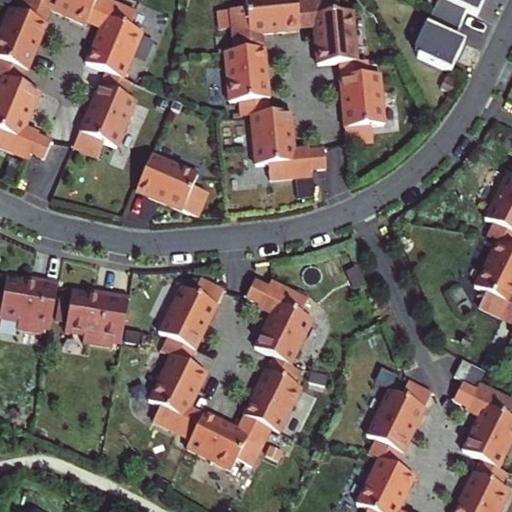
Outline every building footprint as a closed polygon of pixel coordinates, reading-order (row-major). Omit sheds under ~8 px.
[(24,0),(19,14),(46,26),(52,12),(24,0)] [(96,0),(24,0),(52,12),(86,26),(96,0)] [(101,0),(96,0),(86,26),(100,32),(111,4),(101,0)] [(296,2),(295,0),(245,0),(246,10),(230,12),(232,38),(262,35),(299,32),(296,2)] [(296,2),(299,32),(314,30),(311,0),(296,2)] [(338,65),(357,63),(352,13),(339,14),(337,0),(315,0),(311,0),(314,30),(317,67),(338,65)] [(439,0),(433,13),(460,26),(466,13),(476,17),(483,0),(439,0)] [(105,74),(122,81),(141,34),(129,29),(135,14),(111,4),(100,32),(85,66),(105,74)] [(19,14),(10,10),(0,33),(0,61),(26,72),(46,26),(19,14)] [(416,59),(449,74),(464,43),(454,39),(460,26),(433,13),(427,27),(425,26),(413,51),(416,59)] [(232,38),(234,53),(264,50),(262,35),(232,38)] [(234,53),(224,54),(229,104),(238,103),(268,101),(264,50),(234,53)] [(0,61),(0,77),(3,79),(21,86),(26,72),(0,61)] [(357,63),(338,65),(339,80),(369,77),(368,62),(357,63)] [(105,74),(99,88),(126,99),(133,85),(122,81),(105,74)] [(339,80),(346,146),(372,144),(370,128),(384,126),(379,76),(369,77),(339,80)] [(21,86),(3,79),(0,85),(0,149),(13,155),(25,128),(39,94),(21,86)] [(99,88),(73,149),(97,159),(103,145),(116,150),(135,103),(126,99),(99,88)] [(238,103),(240,118),(250,117),(270,115),(268,101),(238,103)] [(270,115),(250,117),(255,168),(268,166),(270,182),(296,180),(293,150),(290,114),(270,115)] [(13,155),(27,161),(30,155),(37,139),(39,134),(25,128),(13,155)] [(37,139),(30,155),(44,161),(51,145),(37,139)] [(293,150),(296,180),(311,179),(310,172),(309,154),(308,149),(293,150)] [(309,154),(310,172),(325,170),(324,153),(309,154)] [(135,193),(197,218),(207,194),(192,188),(197,176),(151,157),(135,193)] [(511,234),(511,178),(507,176),(484,221),(492,225),(511,234)] [(511,234),(492,225),(486,238),(497,244),(511,251),(511,234)] [(511,251),(497,244),(474,289),(486,295),(479,309),(502,321),(511,301),(511,251)] [(36,286),(5,281),(0,310),(0,321),(17,324),(16,333),(41,337),(42,332),(49,333),(57,285),(37,281),(36,286)] [(194,352),(224,293),(200,281),(193,296),(181,289),(159,335),(167,339),(194,352)] [(254,283),(246,299),(245,299),(259,306),(267,290),(254,283)] [(284,290),(270,283),(267,290),(259,306),(257,310),(270,317),(284,290)] [(307,302),(284,290),(270,317),(254,350),(272,359),(290,367),(312,322),(300,316),(307,302)] [(98,298),(71,293),(64,334),(84,337),(82,345),(112,350),(113,345),(121,347),(129,299),(99,294),(98,298)] [(511,301),(502,321),(511,325),(511,301)] [(194,352),(167,339),(160,352),(171,358),(187,366),(194,352)] [(187,366),(171,358),(148,403),(160,409),(153,423),(177,435),(190,408),(206,375),(187,366)] [(290,367),(272,359),(265,372),(293,386),(299,372),(290,367)] [(293,386),(265,372),(243,417),(270,431),(278,435),(301,390),(293,386)] [(431,396),(408,384),(401,398),(389,393),(366,438),(374,442),(402,456),(431,396)] [(461,386),(454,402),(453,403),(467,409),(475,393),(461,386)] [(491,393),(478,387),(475,393),(467,409),(465,413),(478,420),(491,393)] [(511,410),(511,403),(491,393),(478,420),(462,453),(480,462),(497,470),(511,440),(511,421),(508,419),(511,410)] [(203,415),(190,408),(177,435),(190,442),(203,415)] [(236,431),(203,415),(190,442),(186,450),(231,473),(237,461),(251,468),(263,444),(236,431)] [(270,431),(243,417),(236,431),(263,444),(270,431)] [(374,442),(368,456),(378,461),(395,469),(402,456),(374,442)] [(395,469),(378,461),(356,506),(367,511),(397,511),(398,511),(414,478),(395,469)] [(480,462),(473,475),(500,489),(507,475),(497,470),(480,462)] [(500,489),(473,475),(454,511),(499,511),(509,493),(500,489)]
